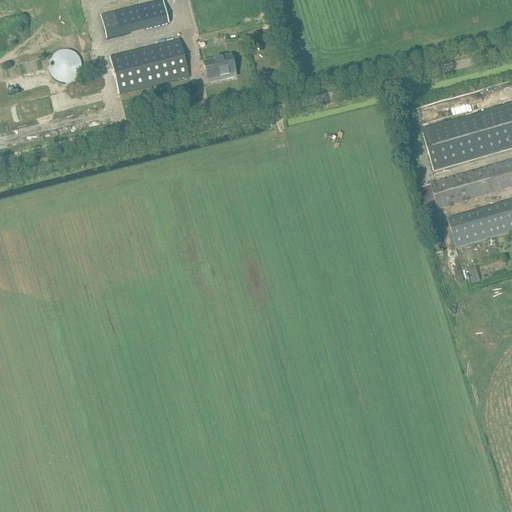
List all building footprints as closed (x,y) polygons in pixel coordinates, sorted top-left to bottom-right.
[(162,1),(101,17),(107,40),(168,25),(162,1)] [(179,40),(110,57),(120,95),(189,78),(179,40)] [(78,57),(76,55),(74,53),(71,52),(68,51),(66,51),(63,51),(60,51),(57,52),(55,54),(53,56),(51,58),(50,60),(49,63),(48,66),(49,69),(49,72),(50,74),(52,77),(53,79),(56,81),(58,82),(61,83),(63,83),(66,83),(69,83),(71,82),(74,81),(76,79),(78,77),(79,75),(80,72),(81,70),(81,67),(81,64),(80,62),(79,59),(78,57)] [(230,57),(203,63),(207,81),(222,78),(223,81),(235,78),(230,57)] [(420,131),(433,172),(511,148),(511,105),(420,131)] [(437,210),(511,188),(511,160),(430,185),(437,210)] [(511,199),(509,201),(509,203),(448,220),(456,249),(511,232),(511,199)] [(468,269),(471,284),(480,282),(476,267),(468,269)]
